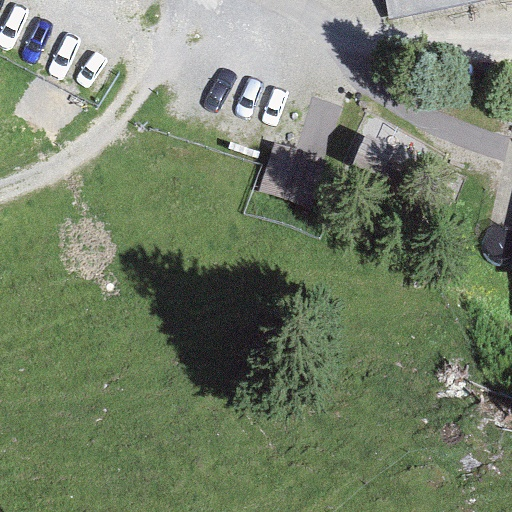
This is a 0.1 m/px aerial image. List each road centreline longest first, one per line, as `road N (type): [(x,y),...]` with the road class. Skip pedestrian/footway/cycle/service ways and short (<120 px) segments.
road 1 (track): [(189,0),(117,121),(0,190)]
road 2 (track): [(381,38),(511,47)]
